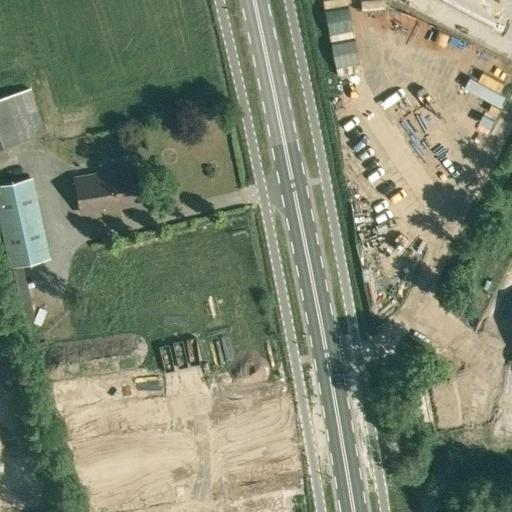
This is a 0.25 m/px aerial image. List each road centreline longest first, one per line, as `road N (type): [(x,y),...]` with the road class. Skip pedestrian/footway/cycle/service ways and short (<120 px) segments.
road 1 (secondary): [(353,511),(252,0)]
road 2 (track): [(328,360),(361,357),(402,319),(511,106)]
